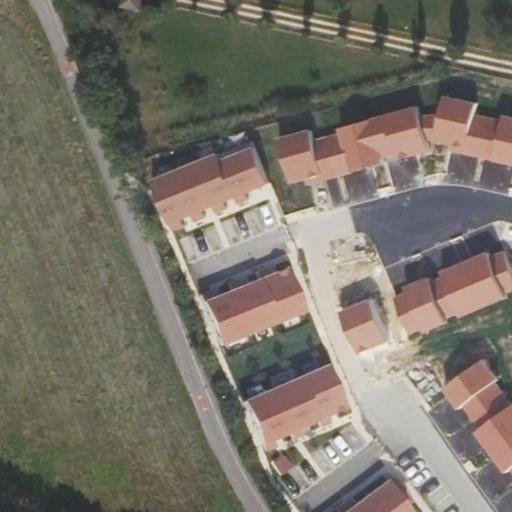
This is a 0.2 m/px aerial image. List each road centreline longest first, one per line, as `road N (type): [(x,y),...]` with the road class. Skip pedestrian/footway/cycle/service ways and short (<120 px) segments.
road 1 (residential): [(41,0),(202,404),(261,511)]
road 2 (residential): [(481,511),(395,402),(370,384),(332,315),(316,257),(318,225)]
road 3 (residential): [(511,212),(443,196),(318,225)]
